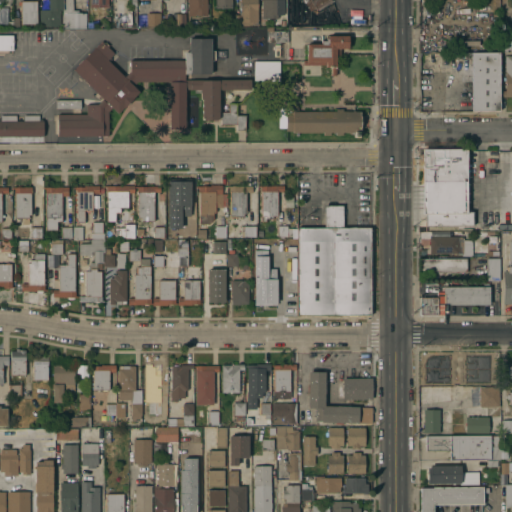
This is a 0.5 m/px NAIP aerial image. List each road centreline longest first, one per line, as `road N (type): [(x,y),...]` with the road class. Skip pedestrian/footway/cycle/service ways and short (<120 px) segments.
road 1 (residential): [(395,141),(367,158),(0,161)]
road 2 (residential): [(395,333),(86,335),(0,320)]
road 3 (primary): [(395,511),(395,191)]
